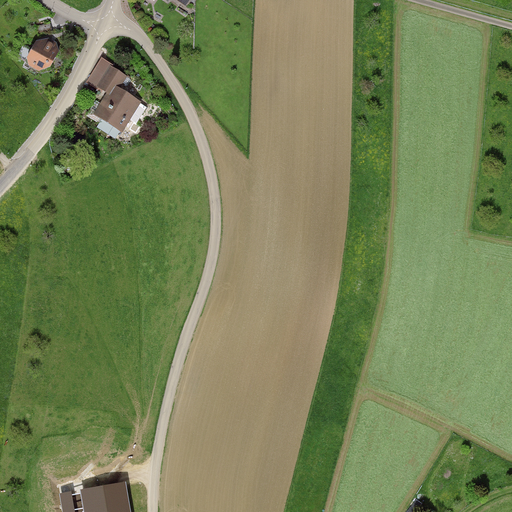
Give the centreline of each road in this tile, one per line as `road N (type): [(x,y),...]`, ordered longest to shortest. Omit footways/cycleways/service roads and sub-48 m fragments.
road 1 (unclassified): [(104,25),(138,35),(162,65),(194,122),(214,188),(217,229),(161,434),(154,511)]
road 2 (tertiary): [(0,185),(79,80),(104,25)]
